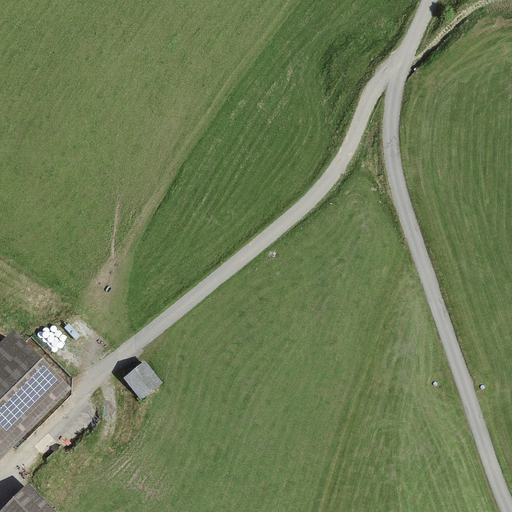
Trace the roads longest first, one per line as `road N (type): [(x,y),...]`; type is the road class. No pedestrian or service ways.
road 1 (unclassified): [(401,63),(368,100),(333,176),(36,431),(0,477)]
road 2 (unclassified): [(401,63),(390,119),(401,193),(510,511)]
